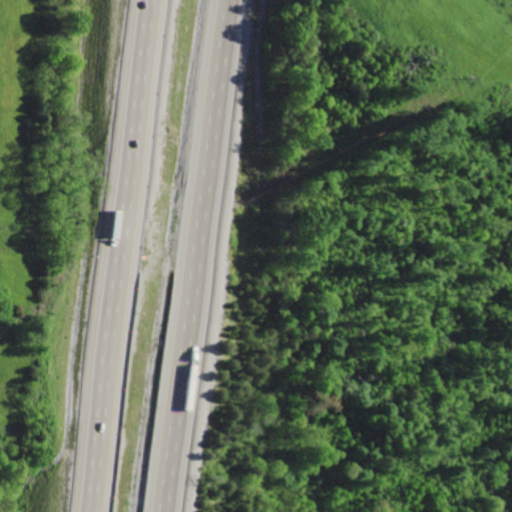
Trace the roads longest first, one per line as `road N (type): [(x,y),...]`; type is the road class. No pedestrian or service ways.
road 1 (motorway): [(177,511),(246,0)]
road 2 (motorway): [(144,0),(83,511)]
